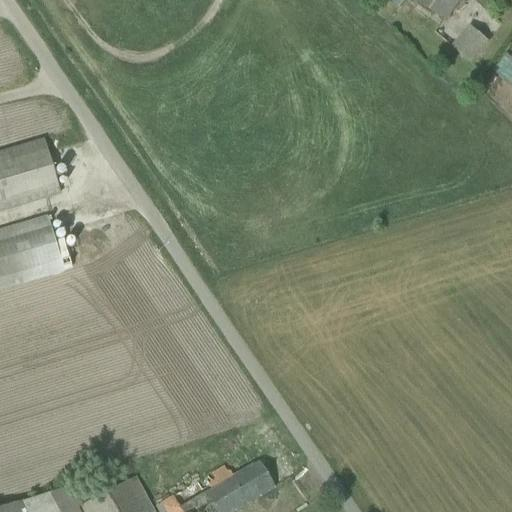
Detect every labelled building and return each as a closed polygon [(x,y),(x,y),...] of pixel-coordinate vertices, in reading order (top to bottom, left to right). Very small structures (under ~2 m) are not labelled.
[(445,19),(458,0),(419,0),(418,1),(445,19)] [(470,26),(451,47),(470,64),(489,42),(470,26)] [(0,154),(0,212),(60,194),(44,142),(0,154)] [(51,222),(50,218),(0,232),(0,290),(63,272),(49,223),(51,222)] [(159,511),(236,511),(275,490),(258,462),(232,477),(226,467),(157,507),(159,511)] [(35,511),(152,511),(134,478),(83,506),(73,487),(29,501),(35,511)] [(35,511),(29,501),(0,509),(0,511),(35,511)]
